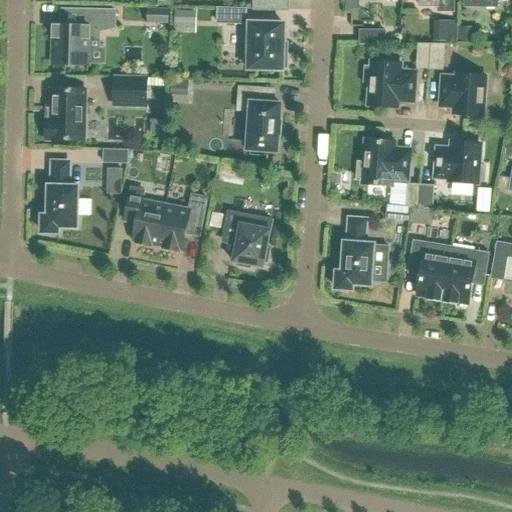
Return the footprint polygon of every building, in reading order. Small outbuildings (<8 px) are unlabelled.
[(288,11),(288,0),(254,0),(254,10),(288,11)] [(419,0),(420,7),(438,7),(438,12),(454,12),(453,0),(419,0)] [(248,25),(248,9),(218,8),(218,24),(248,25)] [(115,28),(115,12),(64,10),(64,26),(53,26),(53,65),(89,66),(90,40),(99,40),(99,32),(115,28)] [(168,23),(169,11),(148,10),(148,23),(168,23)] [(197,24),(197,11),(176,11),(175,24),(197,24)] [(443,21),(443,41),(455,41),(455,21),(443,21)] [(283,56),(284,24),(250,23),(250,34),(246,34),(246,48),(249,48),(249,69),(283,70),(283,69),(288,69),(288,56),(283,56)] [(458,45),(477,45),(477,29),(459,28),(458,45)] [(385,44),(385,32),(361,32),(361,44),(385,44)] [(51,77),(51,35),(18,36),(18,77),(51,77)] [(416,69),(428,70),(430,44),(418,43),(416,69)] [(430,44),(428,70),(443,71),(445,45),(430,44)] [(401,71),(402,64),(371,62),(371,67),(365,67),(364,83),(370,83),(368,106),(398,108),(399,102),(414,103),(417,73),(401,71)] [(451,116),(485,119),(489,75),(453,72),(453,76),(440,75),(438,109),(452,110),(451,116)] [(147,106),(147,79),(115,78),(114,106),(147,106)] [(171,80),(171,94),(187,95),(188,81),(171,80)] [(280,135),(281,122),(280,122),(281,104),(268,104),(269,90),(239,87),(238,111),(250,112),(248,150),(250,150),(250,156),(266,157),(266,151),(277,152),(279,135),(280,135)] [(85,141),(86,90),(52,89),(51,121),(47,121),(46,140),(85,141)] [(201,108),(190,108),(190,133),(210,133),(211,91),(202,91),(201,108)] [(511,103),(495,96),(488,111),(510,120),(511,116),(511,103)] [(408,180),(411,150),(395,149),(396,143),(365,140),(364,163),(358,162),(357,178),(362,179),(362,184),(392,186),(393,179),(408,180)] [(480,166),(482,145),(451,143),(451,149),(437,148),(435,178),(448,179),(448,182),(479,185),(479,182),(484,182),(486,166),(480,166)] [(129,164),(129,151),(104,150),(104,163),(129,164)] [(69,187),(69,163),(53,163),(52,187),(49,187),(49,217),(43,217),(42,233),(59,233),(59,227),(77,228),(78,187),(69,187)] [(107,169),(107,178),(122,178),(122,169),(107,169)] [(406,208),(417,209),(419,185),(407,184),(406,208)] [(419,185),(417,209),(432,210),(434,186),(419,185)] [(158,247),(166,205),(143,200),(144,191),(132,188),(127,213),(139,215),(134,242),(158,247)] [(374,189),(374,212),(384,212),(385,189),(374,189)] [(166,205),(158,247),(182,252),(187,225),(201,228),(207,198),(192,195),(190,210),(166,205)] [(490,227),(505,228),(506,204),(491,204),(490,227)] [(410,221),(412,209),(388,206),(387,219),(410,221)] [(268,263),(271,249),(267,248),(272,221),(229,212),(224,236),(238,239),(233,262),(237,263),(237,266),(251,269),(251,266),(264,268),(265,263),(268,263)] [(364,245),(366,221),(350,219),(348,243),(345,243),(343,273),(337,273),(336,289),(352,290),(352,284),(371,286),(371,282),(388,283),(390,246),(364,245)] [(442,302),(451,247),(414,241),(410,265),(422,267),(417,295),(427,296),(426,300),(442,302)] [(495,255),(507,257),(511,257),(511,245),(497,243),(495,255)] [(451,247),(442,302),(458,305),(459,302),(469,303),(473,275),(485,277),(489,254),(451,247)] [(504,280),(507,257),(495,255),(491,278),(504,280)] [(511,330),(511,305),(501,305),(501,331),(511,330)]
